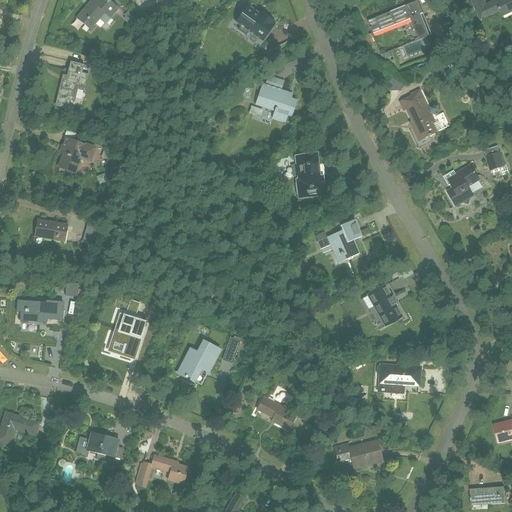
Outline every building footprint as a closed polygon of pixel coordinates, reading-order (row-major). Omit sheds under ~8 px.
[(107,24),(119,9),(108,0),(94,0),(78,19),(91,30),(100,18),(107,24)] [(511,11),(511,0),(495,0),(486,5),(483,0),(471,0),(481,19),(500,10),(502,16),(511,11)] [(432,35),(418,1),(367,20),(373,34),(410,19),(419,40),(432,35)] [(259,15),(247,6),(236,21),(241,25),(237,30),(246,37),(250,32),(263,41),(274,26),(272,25),(274,23),(260,13),(259,15)] [(85,91),(89,75),(83,73),(85,65),(71,62),(66,81),(63,81),(58,98),(67,100),(67,99),(75,101),(77,89),(85,91)] [(291,118),(297,102),(290,100),(292,95),(263,85),(256,106),(275,113),(273,119),(284,123),(286,117),(291,118)] [(432,118),(419,90),(411,94),(412,96),(400,102),(404,109),(407,108),(422,139),(450,126),(443,112),(432,118)] [(254,110),(253,117),(265,119),(266,111),(254,110)] [(84,148),(65,141),(61,154),(64,155),(59,168),(74,174),(79,159),(90,164),(96,148),(86,144),(84,148)] [(499,153),(497,147),(484,151),(486,157),(485,157),(489,172),(491,172),(491,174),(501,171),(503,176),(509,174),(506,166),(505,166),(500,152),(499,153)] [(321,178),(317,156),(297,159),(301,181),(299,182),(299,184),(298,187),(297,189),(297,193),(299,195),(301,196),(302,199),(326,195),(324,178),(321,178)] [(478,181),(470,166),(456,174),(454,171),(443,177),(449,186),(451,185),(453,188),(447,192),(456,207),(462,203),(468,205),(470,199),(473,197),(468,187),(478,181)] [(64,242),(67,226),(37,220),(34,237),(64,242)] [(327,238),(317,242),(320,250),(330,245),(338,263),(359,254),(354,245),(356,244),(355,240),(361,237),(354,220),(340,227),(342,231),(327,238)] [(78,284),(65,283),(65,297),(77,298),(78,284)] [(366,295),(367,296),(361,299),(367,296),(384,326),(385,326),(384,326),(397,319),(401,316),(397,309),(395,305),(396,305),(391,296),(391,297),(390,297),(384,285),(383,286),(367,295),(366,295)] [(123,309),(133,313),(136,302),(127,298),(123,309)] [(45,304),(17,301),(16,312),(21,312),(20,321),(37,322),(37,323),(46,324),(46,319),(62,320),(63,303),(45,302),(45,304)] [(132,357),(135,358),(142,339),(147,323),(123,315),(114,341),(124,345),(121,353),(132,357)] [(239,341),(240,339),(234,336),(233,339),(230,338),(226,350),(236,353),(240,342),(239,341)] [(209,368),(219,351),(203,343),(197,354),(191,350),(178,374),(191,381),(200,363),(209,368)] [(418,387),(419,369),(380,367),(379,385),(391,385),(391,393),(400,394),(400,386),(418,387)] [(288,431),(296,417),(283,410),(283,409),(264,398),(257,410),(273,419),(272,421),(288,431)] [(309,423),(311,418),(315,409),(302,402),(296,415),(309,423)] [(34,436),(38,424),(5,413),(0,427),(0,442),(8,445),(13,429),(34,436)] [(511,420),(510,421),(511,423),(494,427),(496,434),(498,434),(500,442),(511,439),(511,420)] [(118,441),(91,434),(89,440),(79,437),(75,453),(80,455),(80,456),(87,457),(88,452),(105,456),(103,461),(112,463),(118,441)] [(383,462),(377,441),(349,449),(348,445),(334,449),(338,463),(351,460),(354,470),(383,462)] [(151,467),(152,467),(170,473),(168,481),(182,485),(187,469),(173,465),(174,463),(154,457),(151,465),(151,467)] [(144,492),(144,489),(146,489),(152,467),(151,467),(151,465),(142,462),(136,486),(136,487),(136,489),(144,492)] [(505,500),(505,487),(470,490),(471,506),(506,503),(508,503),(507,500),(505,500)] [(237,494),(225,511),(236,511),(245,499),(237,494)]
